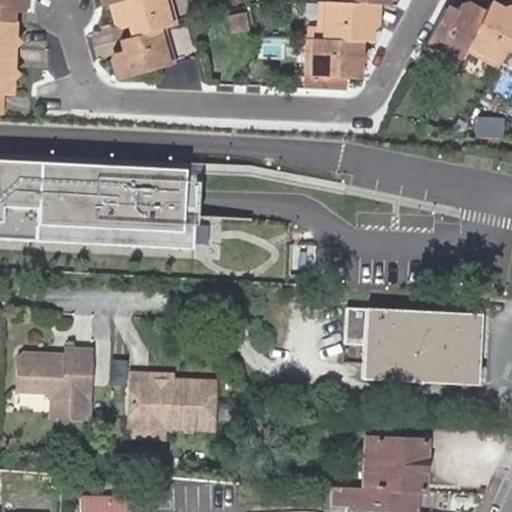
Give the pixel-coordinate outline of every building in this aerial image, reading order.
[(0,0),(0,21),(1,22),(2,13),(21,14),(25,9),(19,4),(19,0),(0,0)] [(166,0),(122,0),(120,1),(115,2),(122,21),(116,26),(123,29),(137,22),(139,35),(161,29),(175,26),(166,0)] [(317,40),(342,41),(353,42),(353,33),(371,34),(378,28),(371,22),(373,6),(368,7),(334,5),(319,4),(317,40)] [(439,20),(423,49),(456,66),(463,52),(480,21),(467,16),(465,7),(456,9),(447,24),(439,20)] [(463,52),(497,69),(506,51),(511,40),(511,37),(503,34),(511,19),(509,11),(501,13),(488,7),(480,21),(463,52)] [(243,16),(229,19),(232,32),(246,28),(243,16)] [(0,21),(0,48),(12,49),(19,43),(12,37),(12,22),(1,22),(0,21)] [(120,65),(123,79),(172,66),(161,29),(139,35),(128,38),(132,49),(117,53),(112,62),(120,65)] [(306,78),(346,79),(358,80),(357,67),(364,62),(359,54),(342,54),(342,41),(317,40),(307,40),(306,78)] [(0,94),(8,95),(9,83),(17,77),(9,69),(0,68),(0,94)] [(0,240),(192,250),(194,200),(196,164),(0,153),(0,240)] [(363,343),(361,377),(412,380),(412,374),(476,376),(479,314),(364,311),(345,309),(344,342),(363,343)] [(24,355),(19,360),(17,393),(46,395),(52,401),(51,420),(89,422),(93,352),(66,351),(66,358),(61,362),(53,362),(48,357),(24,355)] [(412,374),(412,380),(476,383),(476,376),(412,374)] [(150,376),(131,376),(129,430),(133,430),(164,432),(212,434),(214,384),(172,382),(149,381),(150,376)] [(276,419),(245,416),(243,440),(276,442),(276,419)] [(164,432),(133,430),(133,439),(163,440),(164,432)] [(413,490),(422,491),(424,441),(365,439),(364,446),(374,447),(373,481),(363,481),(363,489),(413,490)] [(374,447),(364,446),(363,481),(373,481),(374,447)] [(348,510),(403,511),(411,511),(413,490),(363,489),(362,489),(331,488),(332,505),(348,505),(348,510)] [(240,495),(239,502),(247,503),(247,495),(240,495)] [(125,511),(125,502),(81,501),(80,511),(125,511)]
